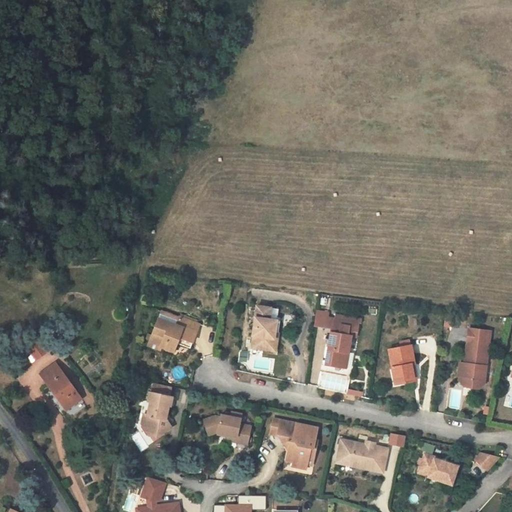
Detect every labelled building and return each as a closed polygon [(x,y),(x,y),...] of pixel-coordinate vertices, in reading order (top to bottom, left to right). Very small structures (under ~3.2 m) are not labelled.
[(276,312),(254,309),(250,333),(254,333),(252,339),(251,339),(249,350),(272,353),(274,342),(267,340),(268,333),(273,334),(274,324),(276,312)] [(332,319),(333,314),(322,312),(319,326),(330,329),(332,319)] [(162,314),(159,322),(176,329),(179,321),(162,314)] [(356,332),(361,332),(362,326),(365,326),(366,321),(341,316),(340,321),(338,320),(338,321),(336,330),(329,365),(345,369),(351,370),(354,368),(357,357),(355,354),(352,353),(355,337),(356,332)] [(159,322),(151,342),(162,347),(161,351),(173,356),(177,347),(180,340),(192,345),(199,329),(195,327),(197,323),(188,320),(186,323),(179,321),(176,329),(159,322)] [(278,324),(274,324),(273,334),(268,333),(267,340),(274,342),(278,324)] [(469,330),(464,364),(463,371),(458,370),(456,380),(463,390),(478,392),(483,387),(488,348),(484,348),(486,333),(469,330)] [(26,346),(34,358),(45,350),(35,335),(26,346)] [(190,352),(192,345),(180,340),(177,347),(190,352)] [(159,354),(161,351),(162,347),(151,342),(148,349),(159,354)] [(414,346),(391,350),(396,386),(415,383),(413,366),(417,365),(414,346)] [(38,373),(63,409),(78,399),(53,362),(38,373)] [(168,399),(171,389),(154,385),(152,395),(149,395),(148,403),(145,403),(142,416),(140,416),(138,425),(146,436),(158,429),(160,433),(169,428),(167,425),(165,420),(165,418),(167,418),(169,409),(171,409),(173,400),(168,399)] [(240,415),(230,413),(229,416),(220,414),(219,416),(215,415),(204,417),(207,434),(215,432),(225,434),(234,437),(233,442),(245,445),(249,427),(237,424),(240,415)] [(280,422),(271,421),(267,436),(276,437),(280,422)] [(315,431),(280,422),(276,437),(283,447),(286,445),(289,449),(288,453),(287,453),(285,462),(291,463),(290,467),(304,471),(305,466),(307,457),(312,458),(315,443),(312,442),(315,431)] [(387,444),(403,447),(405,436),(389,433),(387,444)] [(380,477),(385,452),(370,449),(370,451),(362,449),(338,444),(335,455),(341,456),(338,468),(362,473),(362,471),(366,472),(366,474),(380,477)] [(473,460),(486,470),(498,457),(480,453),(473,460)] [(341,456),(335,455),(333,467),(338,468),(341,456)] [(430,461),(419,458),(413,473),(425,476),(422,485),(446,492),(453,471),(429,463),(430,461)] [(425,476),(413,473),(411,481),(422,485),(425,476)] [(167,483),(149,477),(141,497),(148,499),(146,504),(146,508),(135,509),(135,511),(179,511),(178,503),(154,507),(153,502),(161,500),(167,483)]
